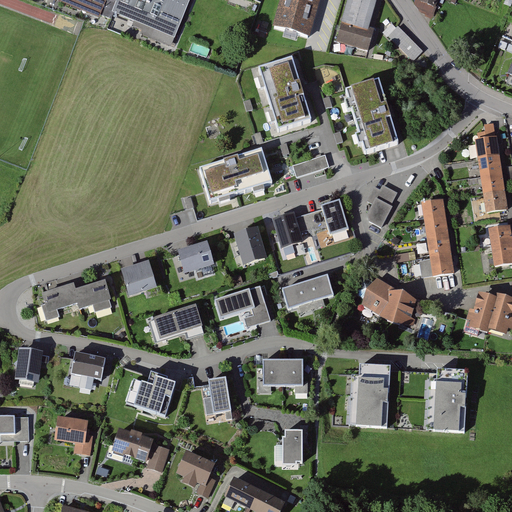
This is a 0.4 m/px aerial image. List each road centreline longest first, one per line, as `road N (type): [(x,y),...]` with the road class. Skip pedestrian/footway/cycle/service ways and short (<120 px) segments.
road 1 (residential): [(1,309),(24,333),(185,366),(271,342),(451,360)]
road 2 (residential): [(1,309),(12,290),(31,280),(347,183)]
road 3 (residential): [(462,301),(397,286),(368,259),(347,183)]
road 4 (residential): [(347,183),(439,147),(481,98)]
road 5 (residential): [(481,98),(445,66),(401,0)]
road 6 (residential): [(41,482),(161,511)]
